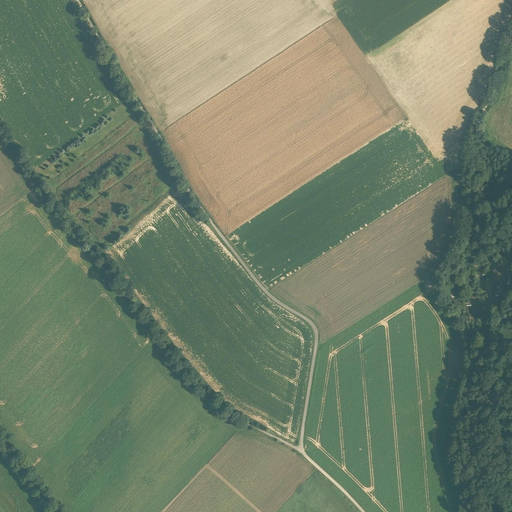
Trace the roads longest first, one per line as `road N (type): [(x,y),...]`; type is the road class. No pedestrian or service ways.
road 1 (unclassified): [(362,511),(301,451),(312,324),(257,284),(183,184),(76,0)]
road 2 (unclassified): [(468,511),(453,438),(471,348),(449,281),(471,226),(478,117),(511,33)]
road 3 (track): [(301,451),(242,422),(203,390),(0,128)]
